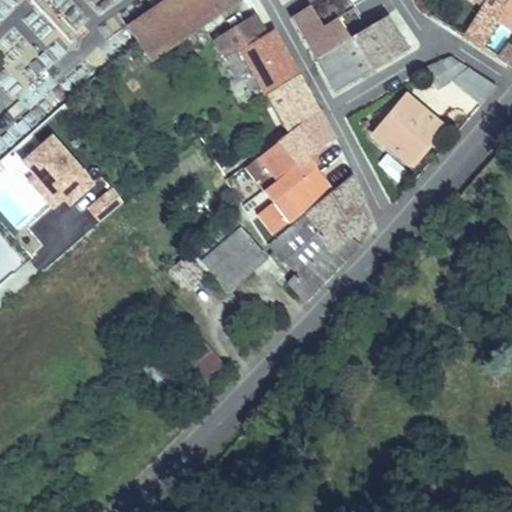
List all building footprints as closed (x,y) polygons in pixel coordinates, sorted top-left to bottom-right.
[(137,39),(151,60),(241,0),(160,0),(126,23),(137,39)] [(455,0),(476,17),(495,0),(500,5),(504,0),(455,0)] [(476,18),(459,43),(460,44),(475,53),(505,10),(500,5),(495,0),(476,17),(476,18)] [(511,0),(504,0),(500,5),(505,10),(475,53),(480,56),(501,28),(511,34),(511,0)] [(315,61),(350,38),(339,21),(323,29),(310,6),(293,17),(315,61)] [(384,16),(350,38),(315,61),(334,95),(405,52),(384,16)] [(283,63),(269,38),(235,60),(261,106),(295,85),(283,63)] [(451,92),(477,114),(494,94),(446,66),(420,78),(436,102),(451,92)] [(372,141),(399,163),(417,142),(421,146),(432,134),(403,108),(372,141)] [(314,123),(314,122),(250,170),(269,192),(259,200),(270,214),(256,226),(273,245),(327,199),(304,167),(330,146),(330,145),(314,123)] [(52,213),(88,181),(48,137),(12,170),(52,213)] [(417,142),(399,163),(406,170),(426,151),(421,146),(417,142)] [(250,170),(240,177),(259,200),(269,192),(250,170)] [(296,283),(289,289),(304,313),(358,252),(350,244),(354,240),(342,225),(360,213),(358,207),(349,187),(271,251),(288,273),(319,247),(326,254),(296,283)] [(110,189),(84,205),(94,223),(121,207),(110,189)] [(365,230),(360,213),(342,225),(354,240),(365,230)] [(239,236),(242,234),(241,232),(171,284),(176,293),(181,288),(239,236)] [(270,275),(242,234),(239,236),(265,278),(270,275)] [(226,306),(265,278),(239,236),(181,288),(176,293),(184,307),(212,289),(226,306)] [(319,247),(288,273),(296,283),(326,254),(319,247)] [(165,428),(219,381),(173,329),(121,374),(165,428)]
